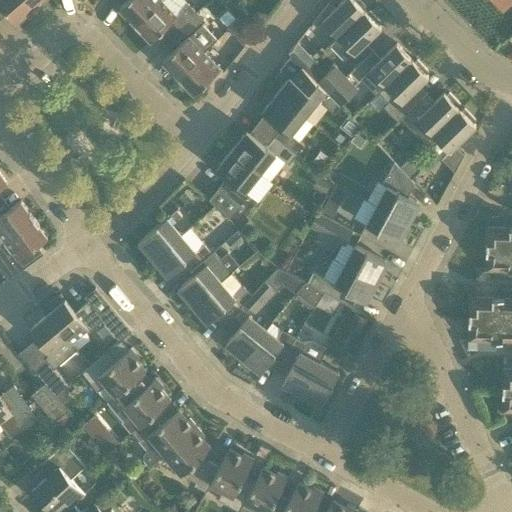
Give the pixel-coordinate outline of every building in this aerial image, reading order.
[(0,0),(0,3),(15,21),(33,7),(26,0),(0,0)] [(126,0),(119,7),(135,24),(159,0),(126,0)] [(159,0),(135,24),(151,40),(168,23),(176,31),(196,12),(192,7),(188,3),(184,0),(159,0)] [(328,3),(312,23),(316,27),(323,21),(338,37),(365,11),(362,8),(364,6),(358,0),(343,0),(335,8),(328,3)] [(511,0),(493,0),(502,9),(511,0)] [(354,53),(381,27),(378,24),(381,22),(369,10),(367,13),(365,11),(338,37),(354,53)] [(205,21),(196,12),(176,31),(184,39),(162,60),(178,77),(204,52),(217,39),(202,24),(205,21)] [(253,35),(236,18),(227,27),(243,44),(253,35)] [(303,66),(302,66),(306,70),(314,59),(297,42),(288,52),(289,52),(303,66)] [(385,85),(412,59),(396,43),(370,69),(385,85)] [(178,77),(194,93),(220,68),(204,52),(178,77)] [(426,73),(428,71),(417,59),(414,62),(412,59),(385,85),(379,92),(388,102),(383,106),(398,121),(421,99),(413,91),(428,76),(426,73)] [(346,76),(335,64),(317,82),(328,93),(346,76)] [(317,82),(306,70),(302,66),(295,74),(292,79),(289,76),(275,94),(305,117),(319,100),(328,107),(333,111),(340,105),(328,93),(317,82)] [(340,105),(358,89),(346,76),(328,93),(340,105)] [(446,95),(444,92),(429,107),(421,99),(398,121),(404,115),(413,124),(418,119),(419,120),(410,127),(425,142),(460,108),(458,107),(460,104),(449,92),(446,95)] [(296,154),(304,145),(299,141),(291,134),(305,117),(275,94),(262,111),(277,124),(281,127),(274,136),(296,154)] [(449,151),(476,125),(473,122),(476,120),(464,108),(462,110),(460,108),(425,142),(439,158),(441,158),(449,151)] [(230,151),(259,174),(275,154),(288,164),(296,154),(274,136),(266,146),(246,130),(230,151)] [(357,132),(351,140),(360,147),(366,139),(357,132)] [(240,205),(249,195),(245,192),(259,174),(230,151),(216,169),(226,177),(218,187),(240,205)] [(399,167),(411,179),(419,170),(408,159),(399,167)] [(386,186),(376,205),(409,223),(419,203),(407,197),(415,183),(411,179),(399,167),(394,161),(382,183),(386,186)] [(319,208),(333,214),(345,190),(331,184),(319,208)] [(229,219),(240,205),(218,187),(209,199),(214,206),(217,204),(229,219)] [(4,212),(0,214),(0,233),(5,240),(34,218),(20,200),(4,212)] [(376,205),(365,225),(398,242),(409,223),(376,205)] [(153,258),(181,234),(172,223),(182,216),(177,210),(179,209),(178,208),(138,241),(153,258)] [(353,230),(318,212),(310,227),(345,246),(353,230)] [(5,240),(0,242),(0,263),(3,267),(1,269),(8,279),(35,259),(34,258),(33,259),(28,251),(47,237),(34,218),(5,240)] [(190,271),(205,258),(212,253),(204,244),(189,227),(181,234),(153,258),(167,275),(182,262),(190,271)] [(511,227),(487,227),(486,248),(511,249),(511,227)] [(377,282),(388,262),(355,245),(344,264),(377,282)] [(511,270),(511,249),(486,248),(486,270),(511,270)] [(192,305),(221,281),(206,264),(178,288),(192,305)] [(313,271),(307,283),(324,292),(328,294),(345,303),(355,308),(360,298),(366,302),(377,282),(344,264),(334,283),(313,271)] [(473,268),(472,279),(484,280),(485,268),(473,268)] [(223,326),(244,303),(252,295),(244,286),(243,287),(231,273),(221,281),(192,305),(207,322),(213,317),(223,326)] [(252,295),(244,303),(254,313),(275,290),(265,281),(252,295)] [(324,292),(307,283),(305,281),(296,292),(314,307),(324,292)] [(499,297),(489,297),(469,297),(469,318),(498,319),(499,297)] [(498,319),(511,319),(511,297),(499,297),(498,319)] [(65,299),(47,314),(70,342),(88,327),(65,299)] [(131,331),(111,307),(99,317),(119,341),(131,331)] [(77,349),(70,342),(47,314),(30,329),(50,353),(53,356),(54,356),(60,363),(77,349)] [(225,344),(242,358),(266,329),(248,315),(225,344)] [(468,340),(497,341),(498,319),(469,318),(468,340)] [(511,319),(498,319),(497,341),(511,341),(511,319)] [(281,360),(286,352),(295,337),(283,329),(276,337),(266,329),(242,358),(260,372),(274,354),(281,360)] [(286,352),(281,360),(275,369),(286,375),(282,384),(301,394),(319,361),(327,347),(313,340),(306,340),(305,342),(295,337),(286,352)] [(82,372),(107,402),(129,384),(144,371),(146,370),(136,359),(139,357),(131,347),(112,363),(104,354),(88,367),(82,372)] [(55,395),(68,384),(44,357),(32,367),(45,383),(55,395)] [(301,394),(321,405),(339,372),(319,361),(301,394)] [(511,389),(511,368),(503,368),(502,390),(511,389)] [(129,384),(107,402),(123,421),(131,414),(140,425),(131,431),(132,432),(154,413),(170,399),(161,388),(163,386),(156,377),(152,380),(144,371),(129,384)] [(45,383),(31,394),(54,422),(68,410),(55,395),(45,383)] [(511,411),(511,389),(502,390),(502,411),(511,411)] [(0,422),(9,436),(19,429),(22,427),(11,410),(7,404),(0,394),(0,422)] [(154,413),(132,432),(147,450),(143,453),(142,459),(149,467),(164,454),(197,426),(189,417),(187,419),(178,409),(161,423),(154,413)] [(61,427),(69,436),(78,428),(71,419),(61,427)] [(206,491),(219,467),(207,460),(202,469),(193,464),(211,448),(202,438),(205,436),(197,426),(164,454),(181,474),(195,482),(194,485),(206,491)] [(52,471),(32,489),(38,496),(36,498),(39,504),(45,508),(47,506),(52,511),(53,511),(65,502),(70,507),(85,494),(71,478),(85,465),(68,446),(64,442),(58,447),(42,460),(52,471)] [(239,511),(252,486),(242,480),(253,458),(243,453),(241,455),(229,448),(219,467),(206,491),(210,484),(223,490),(218,499),(239,511)] [(252,486),(239,511),(240,511),(282,511),(286,504),(275,499),(287,477),(277,471),(275,474),(263,467),(252,486)] [(299,481),(286,504),(282,511),(312,511),(323,491),(313,486),(311,488),(299,481)] [(355,511),(357,510),(347,504),(345,507),(333,500),(325,511),(355,511)]
